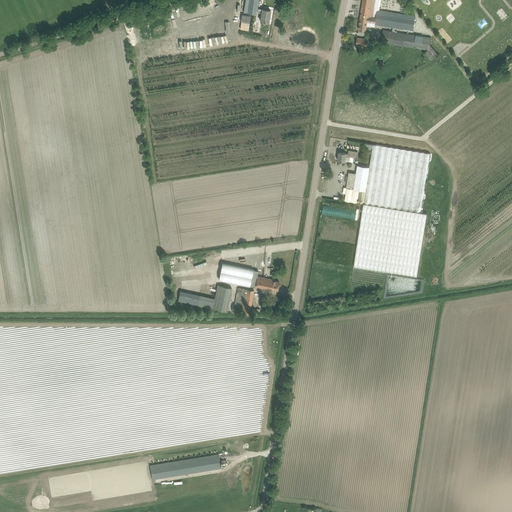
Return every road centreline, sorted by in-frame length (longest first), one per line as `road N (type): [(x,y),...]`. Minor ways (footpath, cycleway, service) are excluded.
road 1 (tertiary): [(263,511),(345,0)]
road 2 (track): [(275,435),(0,476)]
road 3 (track): [(511,280),(294,315)]
road 4 (track): [(188,0),(0,54)]
road 5 (track): [(324,122),(421,138),(479,92)]
